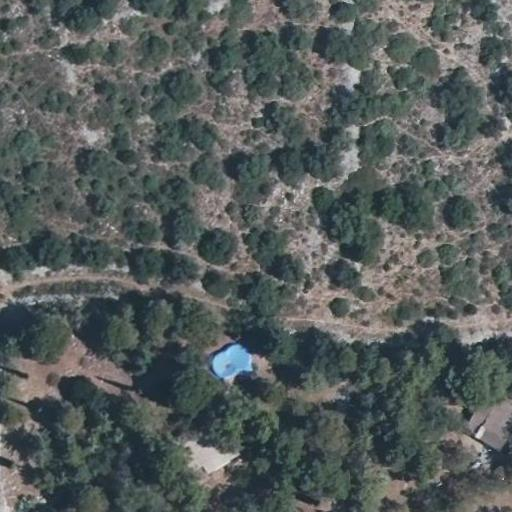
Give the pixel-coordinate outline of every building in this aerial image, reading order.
[(224,380),(249,358),(235,341),(210,364),(224,380)] [(470,368),(469,349),(448,350),(449,369),(470,368)] [(474,408),(487,415),(498,393),(486,386),(474,408)] [(511,427),(487,415),(477,434),(500,447),(511,427)] [(238,452),(218,421),(188,440),(208,472),(238,452)]
